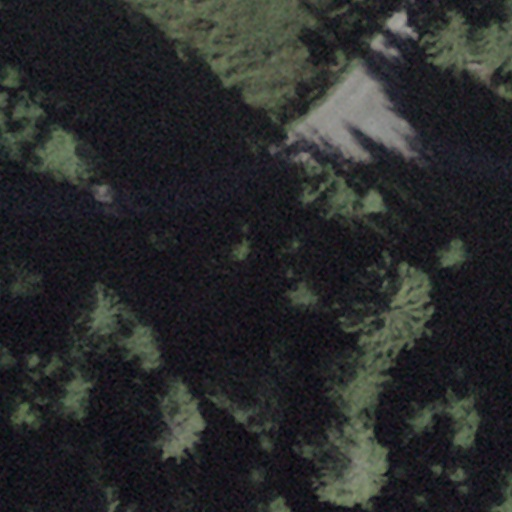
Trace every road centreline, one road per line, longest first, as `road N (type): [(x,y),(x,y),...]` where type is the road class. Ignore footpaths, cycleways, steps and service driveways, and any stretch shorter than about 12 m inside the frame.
road 1 (track): [(0,194),(172,202),(357,127),(429,0)]
road 2 (track): [(357,127),(422,160),(511,168)]
